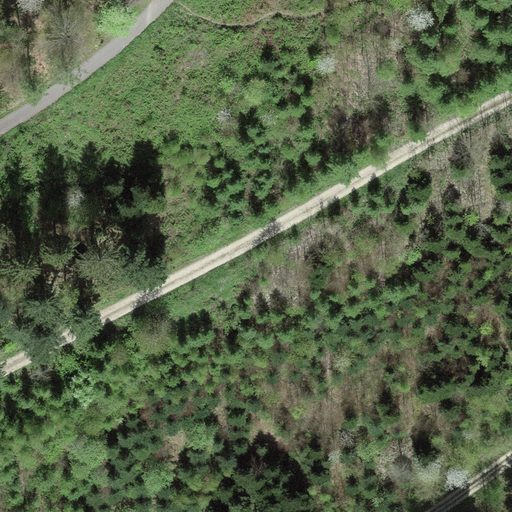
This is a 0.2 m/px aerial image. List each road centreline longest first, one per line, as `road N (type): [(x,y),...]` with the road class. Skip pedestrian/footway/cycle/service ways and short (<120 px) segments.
road 1 (track): [(0,371),(511,100)]
road 2 (track): [(0,129),(100,62),(167,0)]
